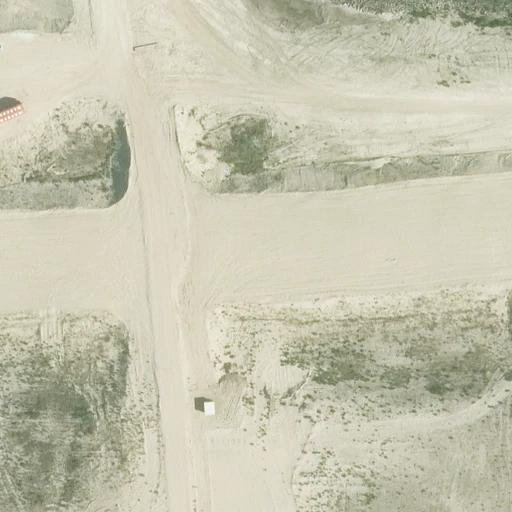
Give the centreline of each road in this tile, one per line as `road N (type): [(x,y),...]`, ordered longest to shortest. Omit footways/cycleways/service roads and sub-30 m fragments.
road 1 (tertiary): [(127,511),(116,343)]
road 2 (tertiary): [(31,350),(42,511)]
